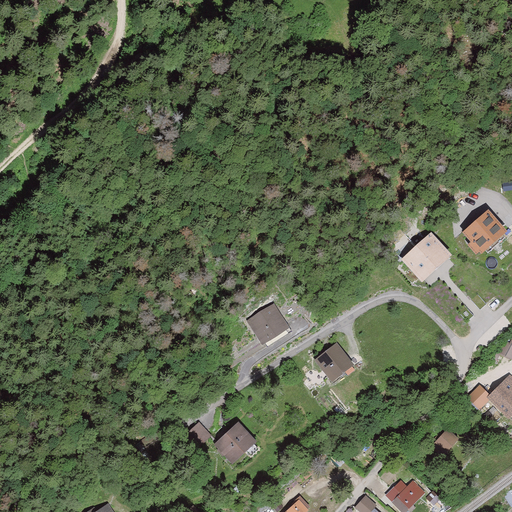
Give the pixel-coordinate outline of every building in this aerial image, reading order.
[(511,181),(502,183),(503,191),(511,190),(511,181)] [(464,232),(482,253),(507,231),(489,211),(464,232)] [(403,259),(422,281),(451,256),(431,234),(403,259)] [(245,321),(263,348),(291,330),(273,303),(245,321)] [(511,338),(510,343),(504,341),(498,352),(511,359),(511,338)] [(319,364),(335,383),(355,368),(339,348),(319,364)] [(511,414),(511,378),(511,377),(490,397),(509,417),(511,414)] [(491,396),(479,385),(468,397),(479,408),(490,397),(491,396)] [(211,435),(199,423),(186,436),(198,448),(211,435)] [(215,445),(233,464),(257,443),(239,423),(215,445)] [(458,439),(447,429),(431,447),(442,457),(458,439)] [(384,496),(401,511),(407,511),(425,494),(411,481),(401,492),(393,485),(384,496)] [(365,496),(355,509),(358,511),(371,511),(377,506),(365,496)] [(284,511),(309,511),(312,509),(301,497),(284,511)]
